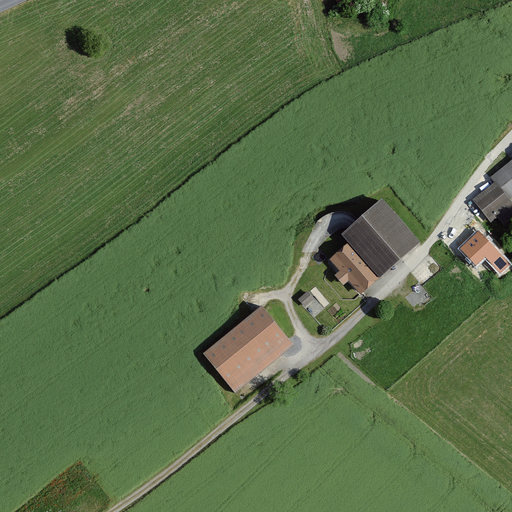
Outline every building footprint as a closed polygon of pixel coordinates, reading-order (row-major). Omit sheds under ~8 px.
[(332,0),(337,10),(359,2),(358,0),(332,0)] [(511,163),(495,175),(498,181),(510,198),(511,196),(511,163)] [(498,181),(474,199),(492,223),(500,216),(506,224),(511,219),(511,200),(510,198),(498,181)] [(387,201),(346,236),(353,241),(383,278),(424,243),(387,201)] [(383,278),(353,241),(330,260),(340,272),(336,275),(344,286),(351,280),(363,295),(383,278)] [(314,315),(330,301),(315,284),(298,298),(314,315)] [(264,304),(205,351),(237,391),(296,344),(264,304)]
